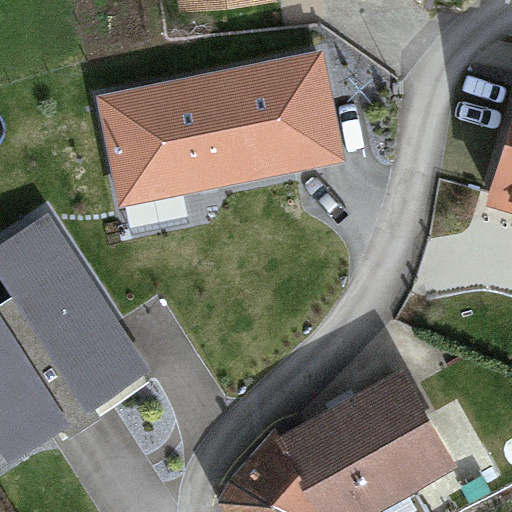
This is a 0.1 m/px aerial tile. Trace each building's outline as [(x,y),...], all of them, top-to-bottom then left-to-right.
[(314,58),(102,102),(122,199),(335,155),(314,58)] [(142,370),(44,219),(0,247),(0,275),(85,407),(142,370)] [(62,424),(0,327),(0,448),(7,459),(62,424)] [(425,355),(293,423),(337,511),(373,511),(409,494),(478,457),(425,355)] [(417,511),(409,494),(373,511),(337,511),(293,423),(241,500),(246,511),(417,511)]
